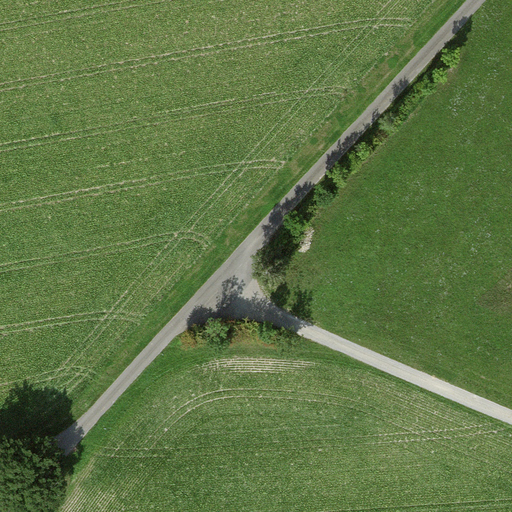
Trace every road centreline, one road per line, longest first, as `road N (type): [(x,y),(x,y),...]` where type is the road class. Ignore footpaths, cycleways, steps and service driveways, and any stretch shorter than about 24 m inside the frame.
road 1 (track): [(480,0),(92,421),(33,469)]
road 2 (track): [(230,275),(277,318),(511,420)]
